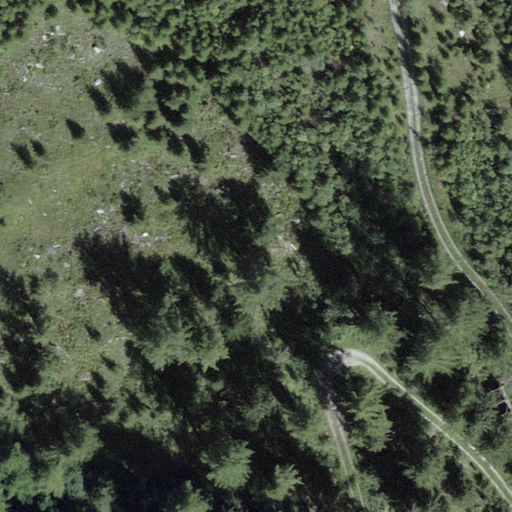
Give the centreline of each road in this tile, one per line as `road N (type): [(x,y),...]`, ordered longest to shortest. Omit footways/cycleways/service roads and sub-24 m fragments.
road 1 (track): [(511,497),(362,356),(333,355),(320,376),(362,511)]
road 2 (track): [(395,0),(419,168),(447,242),(493,300)]
